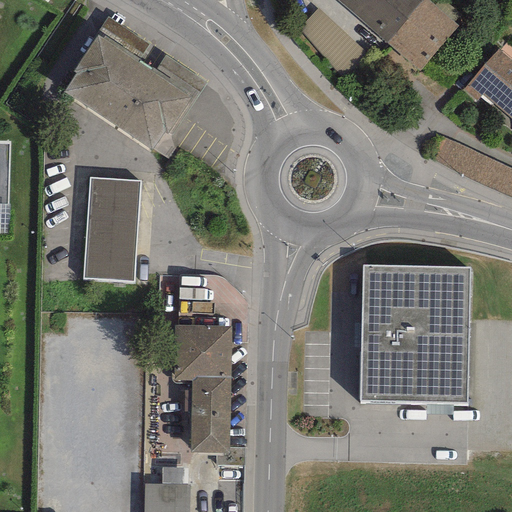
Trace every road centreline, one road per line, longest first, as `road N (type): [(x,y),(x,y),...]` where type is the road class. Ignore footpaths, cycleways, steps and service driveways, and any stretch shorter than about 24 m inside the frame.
road 1 (tertiary): [(266,511),(272,331),(292,229)]
road 2 (secondary): [(363,191),(511,230)]
road 3 (secondary): [(287,131),(258,173),(265,207),(292,229)]
